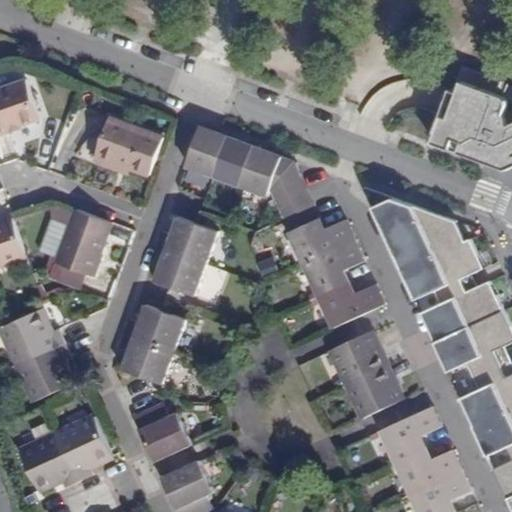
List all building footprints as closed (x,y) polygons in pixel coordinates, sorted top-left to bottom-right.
[(0,90),(0,133),(42,118),(29,79),(0,90)] [(444,118),(435,144),(489,164),(493,153),(511,159),(511,124),(510,125),(506,117),(508,111),(509,107),(510,103),(509,100),(506,97),(510,86),(503,84),(499,95),(464,83),(460,94),(450,120),(444,118)] [(454,92),(444,118),(450,120),(460,94),(454,92)] [(123,163),(135,168),(153,174),(167,137),(113,118),(98,159),(121,168),(123,163)] [(231,138),(203,128),(189,166),(217,176),(231,138)] [(257,147),(231,138),(217,176),(243,185),(257,147)] [(284,157),(257,147),(243,185),(270,194),(273,188),(284,157)] [(511,159),(493,153),(489,164),(510,172),(511,170),(511,159)] [(298,162),(284,157),(273,188),(303,174),(298,162)] [(133,172),(135,168),(123,163),(121,168),(133,172)] [(303,174),(273,188),(280,203),(310,189),(303,174)] [(471,242),(462,223),(368,188),(392,239),(399,236),(409,260),(402,263),(407,273),(412,270),(426,300),(476,276),(484,272),(477,257),(483,254),(476,240),(471,242)] [(310,189),(280,203),(286,216),(317,203),(310,189)] [(286,216),(293,231),(323,217),(317,203),(286,216)] [(95,273),(114,220),(77,207),(71,221),(53,214),(40,248),(58,255),(58,259),(73,265),(92,272),(95,273)] [(0,264),(28,254),(14,213),(13,211),(0,216),(0,264)] [(208,262),(220,230),(200,222),(181,215),(174,233),(165,230),(160,244),(208,262)] [(293,231),(307,263),(359,240),(350,218),(328,228),(323,217),(293,231)] [(399,236),(392,239),(402,263),(409,260),(399,236)] [(359,240),(307,263),(322,295),(352,281),(347,270),(369,260),(359,240)] [(196,295),(208,262),(160,244),(155,259),(163,262),(157,280),(171,286),(196,295)] [(92,272),(73,265),(68,279),(87,286),(92,272)] [(420,303),(426,300),(412,270),(407,273),(420,303)] [(481,289),(476,276),(426,300),(420,303),(426,314),(481,289)] [(322,295),(336,327),(388,304),(379,283),(357,292),(352,281),(322,295)] [(511,319),(496,282),(481,289),(426,314),(440,345),(446,342),(458,370),(509,348),(511,345),(511,335),(509,329),(511,327),(511,319)] [(128,332),(176,350),(188,317),(163,308),(149,302),(141,320),(133,318),(128,332)] [(7,326),(23,362),(71,340),(65,326),(57,330),(48,308),(7,326)] [(164,382),(176,350),(128,332),(122,347),(130,350),(124,367),(146,375),(164,382)] [(391,367),(375,333),(336,350),(351,385),(391,367)] [(71,340),(23,362),(39,399),(80,381),(70,357),(77,353),(71,340)] [(446,342),(440,345),(452,373),(458,370),(446,342)] [(465,400),(511,378),(511,355),(509,348),(458,370),(452,373),(465,400)] [(406,401),(391,367),(351,385),(367,419),(406,401)] [(497,455),(511,447),(511,378),(465,400),(478,429),(484,427),(497,455)] [(170,415),(165,402),(158,406),(138,415),(157,459),(194,443),(180,411),(170,415)] [(446,429),(437,409),(385,432),(399,463),(430,449),(425,439),(446,429)] [(61,432),(83,480),(98,473),(94,464),(116,454),(97,415),(61,432)] [(491,457),(497,455),(484,427),(478,429),(491,457)] [(65,478),(69,486),(83,480),(61,432),(25,449),(43,488),(65,478)] [(504,470),(511,465),(511,447),(497,455),(491,457),(498,473),(504,470)] [(430,449),(399,463),(414,495),(465,472),(456,452),(435,461),(430,449)] [(180,511),(207,511),(213,510),(207,494),(215,491),(200,460),(164,476),(180,511)] [(510,500),(511,499),(511,465),(504,470),(510,482),(503,485),(510,500)] [(498,473),(503,485),(510,482),(504,470),(498,473)] [(421,511),(458,511),(454,503),(475,494),(465,472),(414,495),(421,511)]
